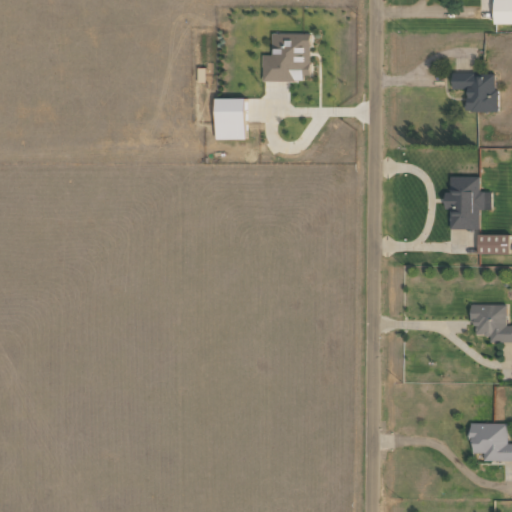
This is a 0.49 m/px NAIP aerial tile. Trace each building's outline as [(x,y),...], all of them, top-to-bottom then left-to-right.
[(511,23),(511,0),(493,0),(494,24),(511,23)] [(263,81),(302,81),(302,74),(311,74),(310,34),(273,34),(273,55),(263,55),(263,81)] [(496,74),(452,74),(452,89),(466,89),(466,112),(496,112),(496,74)] [(215,99),(216,140),(245,140),(244,99),(215,99)] [(479,176),(450,176),(450,192),(444,192),(445,210),(450,209),(450,229),(479,228),(479,210),(491,210),(491,191),(479,191),(479,176)] [(510,234),(478,234),(478,254),(509,254),(510,234)] [(507,305),(473,304),(472,334),(490,335),(490,341),(511,341),(511,324),(506,325),(507,305)] [(484,460),(511,460),(511,443),(507,443),(508,423),(470,422),(470,452),(484,453),(484,460)]
